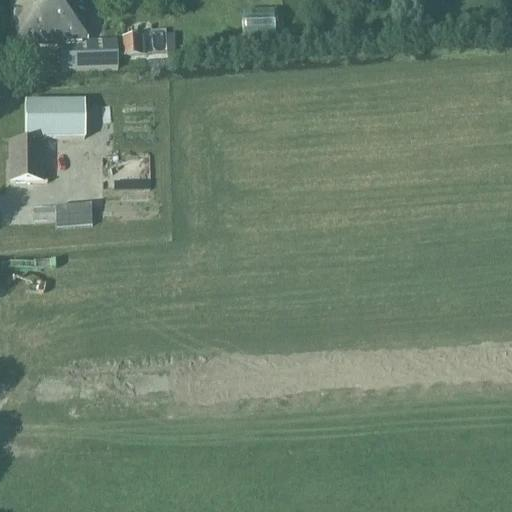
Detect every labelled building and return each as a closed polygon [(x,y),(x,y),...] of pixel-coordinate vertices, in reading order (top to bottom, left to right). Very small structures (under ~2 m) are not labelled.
[(63,72),(116,71),(116,43),(88,44),(87,0),(84,0),(83,0),(13,0),(15,47),(62,46),(63,72)] [(268,31),(269,21),(245,21),(245,31),(268,31)] [(139,39),(122,40),(123,58),(140,57),(139,39)] [(84,105),(24,105),(25,141),(85,141),(84,105)] [(10,186),(47,185),(47,184),(41,184),(40,145),(9,145),(9,160),(12,160),(12,184),(10,184),(10,186)] [(91,209),(54,211),(34,212),(35,225),(55,224),(55,232),(92,229),(91,209)]
